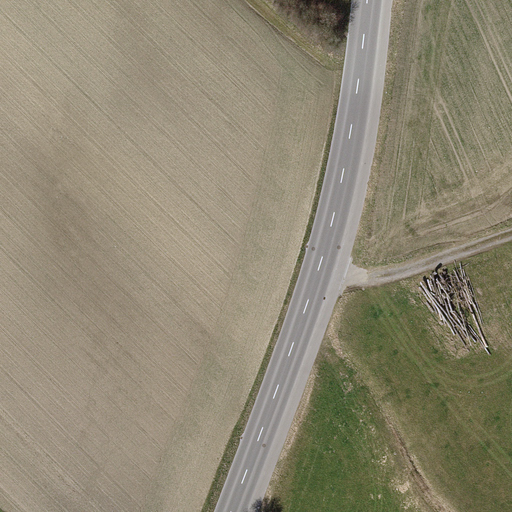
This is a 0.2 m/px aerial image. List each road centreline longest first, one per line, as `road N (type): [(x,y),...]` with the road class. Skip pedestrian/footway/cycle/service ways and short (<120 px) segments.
road 1 (secondary): [(231,511),(335,213),(368,0)]
road 2 (track): [(319,268),(358,278),(511,233)]
